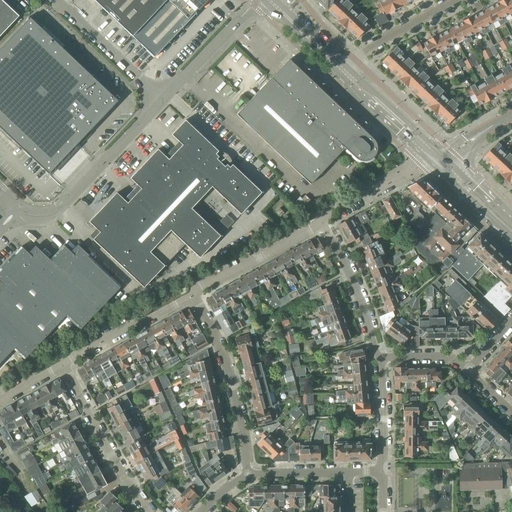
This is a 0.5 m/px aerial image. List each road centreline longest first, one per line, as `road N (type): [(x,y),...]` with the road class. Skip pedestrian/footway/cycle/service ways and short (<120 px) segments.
road 1 (unclassified): [(19,208),(53,213),(160,100)]
road 2 (residential): [(247,474),(217,341),(189,296)]
road 3 (residential): [(61,365),(148,511)]
road 4 (residential): [(189,296),(319,223)]
road 5 (residential): [(377,357),(346,270),(319,223)]
road 6 (unclassified): [(160,100),(54,0)]
road 7 (residential): [(61,365),(189,296)]
road 8 (unclassified): [(160,100),(258,0)]
road 9 (residential): [(319,223),(325,210),(437,156)]
road 10 (residential): [(339,64),(458,0)]
road 11 (secondary): [(437,156),(339,64)]
